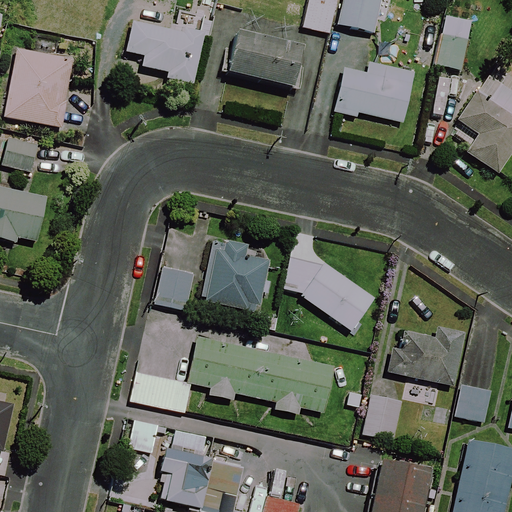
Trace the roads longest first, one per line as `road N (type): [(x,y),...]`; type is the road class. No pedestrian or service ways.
road 1 (residential): [(88,342),(127,190),(144,169),(174,162),(406,215),(511,284)]
road 2 (residential): [(50,511),(88,342)]
